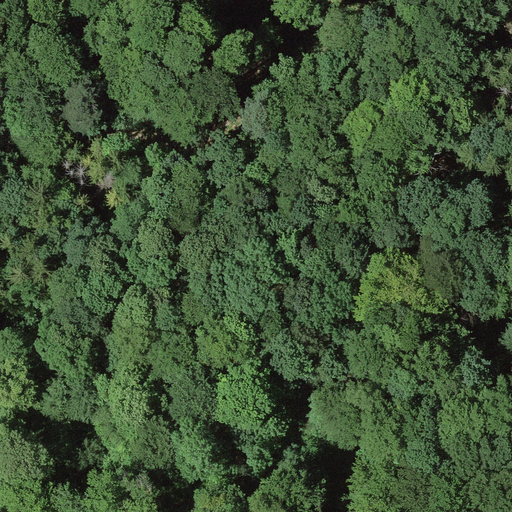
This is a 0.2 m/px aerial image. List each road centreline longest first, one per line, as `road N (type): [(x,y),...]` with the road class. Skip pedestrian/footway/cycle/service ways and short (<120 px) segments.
road 1 (track): [(370,0),(246,119),(198,141),(108,137)]
road 2 (track): [(0,154),(38,126),(69,124),(108,137)]
